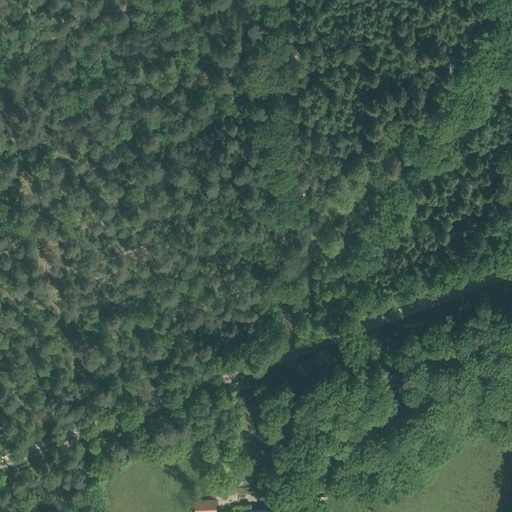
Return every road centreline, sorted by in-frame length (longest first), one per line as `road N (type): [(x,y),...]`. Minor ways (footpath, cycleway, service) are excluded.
road 1 (track): [(290,351),(0,460)]
road 2 (track): [(511,269),(290,351)]
